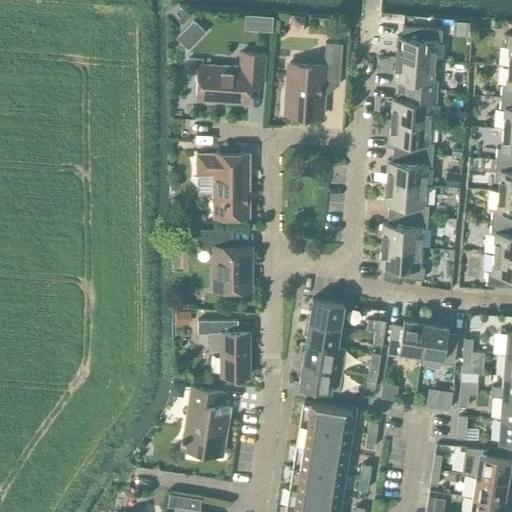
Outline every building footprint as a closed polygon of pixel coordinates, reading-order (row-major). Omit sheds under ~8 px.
[(248,29),(270,31),(271,16),(250,14),(248,29)] [(395,57),(435,60),(436,40),(441,40),(442,28),(402,25),(401,36),(396,36),(395,57)] [(339,84),(342,43),(325,42),(323,65),(289,63),(287,96),(284,96),(283,111),(286,111),(285,114),(321,116),(323,83),(339,84)] [(469,49),(469,56),(475,57),(475,61),(486,61),(487,50),(469,49)] [(263,85),(265,53),(241,52),(240,67),(203,64),(203,60),(188,59),(187,73),(198,74),(196,99),(248,103),(250,84),(263,85)] [(433,80),(435,60),(395,57),(393,78),(398,78),(397,88),(437,91),(438,80),(433,80)] [(511,65),(507,65),(506,85),(501,85),(500,96),(511,96),(511,65)] [(436,102),(437,91),(397,88),(396,98),(391,98),(390,119),(430,122),(431,102),(436,102)] [(511,96),(500,96),(499,107),(504,108),(503,127),(511,128),(511,96)] [(428,142),(430,122),(390,119),(388,140),(393,140),(393,150),(432,154),(433,142),(428,142)] [(511,128),(503,127),(501,147),(496,147),(495,158),(511,159),(511,128)] [(431,165),(432,154),(393,150),(392,160),(387,160),(385,181),(425,184),(426,164),(431,165)] [(249,216),(249,152),(197,152),(197,173),(213,173),(213,216),(249,216)] [(511,159),(495,158),(494,169),(499,170),(498,190),(511,190),(511,159)] [(446,172),(445,185),(459,186),(460,172),(446,172)] [(423,204),(425,184),(385,181),(383,202),(388,203),(388,213),(428,216),(428,204),(423,204)] [(511,190),(498,190),(496,209),(491,209),(490,220),(511,222),(511,190)] [(427,227),(428,216),(388,213),(387,223),(382,222),(380,243),(420,246),(422,227),(427,227)] [(511,222),(490,220),(490,232),(495,232),(493,252),(511,253),(511,222)] [(214,289),(250,289),(250,245),(231,245),(231,229),(199,229),(199,246),(215,246),(215,251),(213,253),(213,264),(215,266),(215,288),(214,288),(214,289)] [(419,266),(420,246),(380,243),(379,264),(384,265),(383,276),(423,279),(424,267),(419,266)] [(511,253),(493,252),(491,272),(487,271),(486,283),(511,285),(511,253)] [(308,320),(340,325),(343,303),(312,298),(308,320)] [(175,310),(175,323),(189,323),(190,310),(175,310)] [(230,319),(197,320),(197,333),(209,333),(209,349),(220,349),(220,375),(249,375),(249,331),(230,331),(230,319)] [(375,331),(383,333),(385,320),(377,319),(375,331)] [(421,354),(426,322),(403,319),(403,325),(392,323),(387,353),(399,355),(399,351),(421,354)] [(337,347),(340,325),(308,320),(305,342),(337,347)] [(426,322),(421,354),(442,357),(441,361),(453,363),(458,333),(447,332),(448,326),(426,322)] [(381,345),(383,333),(375,331),(373,344),(381,345)] [(463,350),(471,351),(472,338),(464,338),(463,350)] [(336,347),(337,347),(305,342),(302,364),(342,370),(346,348),(336,347)] [(471,363),(471,351),(463,350),(462,362),(471,363)] [(511,375),(511,353),(505,353),(503,375),(511,375)] [(368,374),(376,375),(378,363),(370,362),(368,374)] [(339,392),(342,370),(302,364),(298,385),(339,392)] [(374,388),(376,375),(368,374),(366,386),(374,388)] [(511,397),(511,375),(503,375),(502,386),(492,385),(491,395),(501,396),(511,397)] [(172,380),(170,394),(183,396),(185,382),(173,381),(172,380)] [(460,382),(459,394),(468,394),(469,382),(460,381),(460,382)] [(398,384),(384,382),(381,397),(395,399),(398,384)] [(221,454),(222,449),(229,405),(219,403),(221,391),(192,386),(182,448),(221,454)] [(451,396),(439,394),(437,406),(449,407),(451,396)] [(467,406),(468,394),(459,394),(458,406),(467,406)] [(511,419),(511,397),(501,396),(500,418),(511,419)] [(334,511),(351,408),(303,400),(296,449),(285,511),(334,511)] [(511,441),(511,419),(500,418),(498,440),(511,441)] [(366,433),(375,435),(377,422),(368,421),(366,433)] [(456,437),(465,438),(466,425),(457,425),(456,437)] [(373,447),(375,435),(366,433),(364,446),(373,447)] [(475,475),(507,479),(510,458),(486,454),(487,448),(465,447),(461,473),(475,475)] [(431,468),(439,469),(441,454),(434,453),(431,468)] [(360,476),(368,477),(370,465),(362,463),(360,476)] [(436,485),(439,469),(431,468),(429,483),(436,485)] [(504,501),(507,479),(475,475),(472,496),(504,501)] [(366,490),(368,477),(360,476),(358,488),(366,490)] [(425,511),(432,511),(434,497),(427,495),(425,511)] [(501,511),(504,501),(472,496),(469,511),(501,511)]
